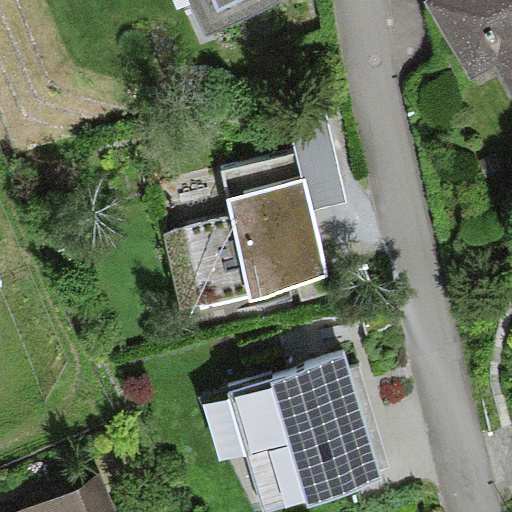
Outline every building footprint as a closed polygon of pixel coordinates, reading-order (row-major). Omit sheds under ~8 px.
[(502,72),(511,89),(511,0),(433,0),(481,83),(502,72)] [(297,139),(312,196),(348,187),(326,100),(290,109),(297,139)] [(309,266),(329,266),(312,196),(297,139),(223,158),(234,200),(181,214),(200,288),(255,275),(288,267),(309,266)] [(228,389),(264,503),(376,470),(349,380),(340,353),(228,389)] [(112,511),(99,480),(64,494),(19,511),(112,511)]
